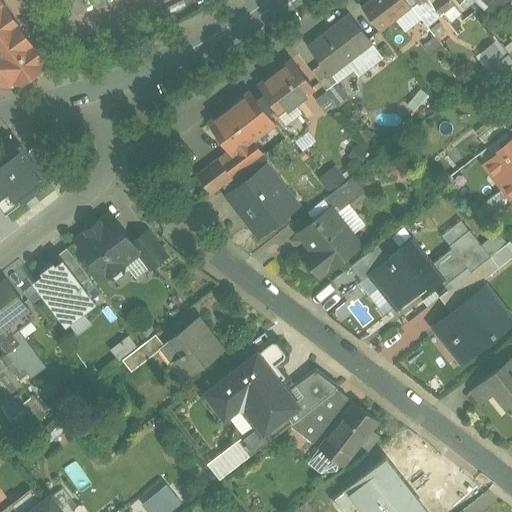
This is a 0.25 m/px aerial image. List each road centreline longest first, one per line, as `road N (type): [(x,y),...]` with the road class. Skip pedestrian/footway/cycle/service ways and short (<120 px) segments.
road 1 (residential): [(116,162),(158,207),(511,479)]
road 2 (residential): [(116,162),(347,0)]
road 3 (residential): [(21,0),(53,44),(137,0)]
road 4 (secondary): [(225,28),(93,91)]
road 5 (residential): [(116,162),(0,251)]
